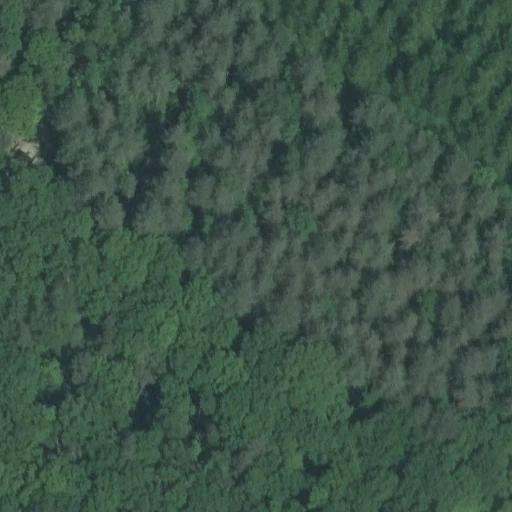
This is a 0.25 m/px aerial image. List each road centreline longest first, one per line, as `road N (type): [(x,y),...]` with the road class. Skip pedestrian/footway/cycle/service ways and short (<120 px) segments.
road 1 (track): [(395,511),(0,213)]
road 2 (track): [(0,190),(127,0)]
